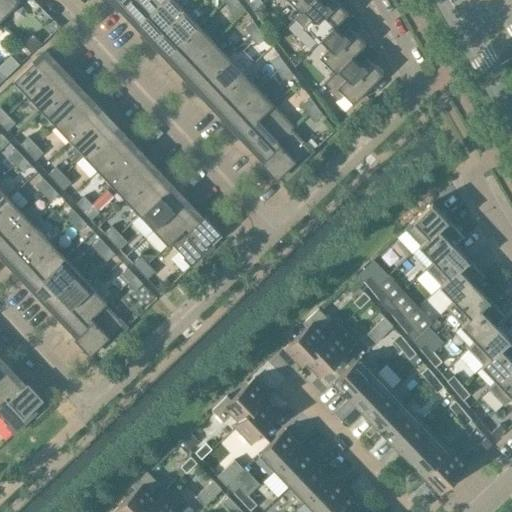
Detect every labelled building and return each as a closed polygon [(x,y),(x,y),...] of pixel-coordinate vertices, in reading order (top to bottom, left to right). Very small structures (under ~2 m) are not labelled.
[(0,0),(0,20),(19,0),(0,0)] [(130,0),(124,7),(138,22),(162,0),(130,0)] [(162,0),(138,22),(153,38),(184,9),(175,0),(162,0)] [(241,3),(238,0),(225,0),(232,9),(241,3)] [(289,0),(301,11),(312,0),(289,0)] [(301,11),(295,18),(303,26),(319,42),(322,39),(322,38),(328,31),(335,25),(336,25),(349,12),(336,0),(327,0),(326,2),(323,0),(312,0),(301,11)] [(153,38),(168,54),(199,25),(184,9),(153,38)] [(251,35),(260,28),(253,20),(244,26),(251,35)] [(168,54),(183,70),(213,41),(199,25),(168,54)] [(320,56),(335,71),(336,72),(352,55),(353,56),(366,42),(349,26),(343,33),(336,25),(335,25),(328,31),(322,38),(322,39),(330,46),(320,56)] [(266,37),(260,28),(251,35),(257,44),(266,37)] [(32,52),(42,43),(33,33),(23,43),(32,52)] [(183,70),(198,85),(228,56),(213,41),(183,70)] [(13,79),(28,95),(59,66),(44,51),(13,79)] [(277,70),(286,63),(279,54),(270,61),(277,70)] [(336,72),(335,71),(324,83),(330,88),(339,97),(343,92),(354,102),(383,72),(367,56),(360,63),(353,56),(352,55),(336,72)] [(198,85),(212,101),(243,72),(228,56),(198,85)] [(292,72),(286,63),(277,70),(283,79),(292,72)] [(0,64),(0,72),(5,78),(9,73),(0,64)] [(28,95),(42,110),(73,81),(59,66),(28,95)] [(212,101),(227,117),(258,88),(243,72),(212,101)] [(42,110),(56,125),(87,96),(73,81),(42,110)] [(227,117),(242,132),(273,104),(258,88),(227,117)] [(56,125),(70,139),(101,111),(87,96),(56,125)] [(308,112),(317,105),(310,96),(301,103),(308,112)] [(263,155),(265,153),(265,152),(291,127),(292,128),(294,126),(273,104),(242,132),(263,155)] [(323,114),(317,105),(308,112),(314,121),(323,114)] [(70,139),(84,154),(115,126),(101,111),(70,139)] [(15,122),(8,114),(0,121),(0,122),(7,130),(15,122)] [(84,154),(98,169),(129,140),(115,126),(84,154)] [(313,150),(292,128),(291,127),(265,152),(265,153),(268,155),(261,161),(277,178),(289,167),(291,170),(313,150)] [(0,147),(1,148),(9,141),(2,133),(0,134),(0,147)] [(28,151),(36,144),(28,136),(20,143),(28,151)] [(98,169),(112,184),(143,155),(129,140),(98,169)] [(44,152),(36,144),(28,151),(35,160),(44,152)] [(8,155),(15,163),(23,155),(16,147),(8,155)] [(23,155),(15,163),(23,171),(31,164),(23,155)] [(112,184),(126,199),(157,170),(143,155),(112,184)] [(56,181),(64,173),(56,165),(48,173),(56,181)] [(126,199),(140,214),(171,185),(157,170),(126,199)] [(71,181),(64,173),(56,181),(63,189),(71,181)] [(35,185),(43,193),(51,185),(44,177),(35,185)] [(51,185),(43,193),(51,201),(59,193),(51,185)] [(140,214),(154,229),(185,200),(171,185),(140,214)] [(0,205),(9,197),(0,187),(0,205)] [(84,211),(92,203),(84,195),(76,203),(84,211)] [(0,205),(0,233),(23,212),(9,197),(0,205)] [(199,215),(185,200),(154,229),(168,244),(171,242),(170,241),(197,217),(199,215)] [(432,201),(405,228),(421,245),(449,219),(432,201)] [(99,211),(92,203),(84,211),(91,219),(99,211)] [(63,215),(71,223),(79,215),(72,207),(63,215)] [(0,233),(0,248),(6,256),(37,227),(23,212),(0,233)] [(200,220),(197,217),(170,241),(171,242),(191,264),(213,244),(210,241),(222,230),(206,214),(200,220)] [(79,215),(71,223),(79,231),(87,223),(79,215)] [(449,219),(421,245),(434,259),(435,260),(454,242),(455,243),(463,236),(464,236),(465,236),(449,219)] [(112,241),(120,233),(112,225),(104,232),(112,241)] [(6,256),(20,271),(51,242),(37,227),(6,256)] [(127,241),(120,233),(112,241),(119,249),(127,241)] [(91,244),(99,252),(107,245),(100,236),(91,244)] [(20,271),(34,285),(65,256),(51,242),(20,271)] [(434,259),(425,267),(442,285),(470,259),(455,243),(454,242),(435,260),(434,259)] [(107,245),(99,252),(107,260),(115,253),(107,245)] [(140,270),(148,262),(140,254),(132,262),(140,270)] [(34,285),(48,300),(79,271),(65,256),(34,285)] [(470,259),(442,285),(455,299),(456,300),(475,282),(476,283),(484,276),(485,275),(470,259)] [(155,271),(148,262),(140,270),(147,278),(155,271)] [(119,274),(127,282),(135,274),(128,266),(119,274)] [(48,300),(62,315),(93,286),(79,271),(48,300)] [(135,274),(127,282),(134,290),(143,282),(135,274)] [(371,274),(364,280),(372,290),(379,284),(371,274)] [(455,299),(446,307),(463,325),(491,299),(476,283),(475,282),(456,300),(455,299)] [(372,290),(380,299),(387,294),(379,284),(372,290)] [(77,330),(79,329),(78,328),(105,303),(105,304),(107,302),(93,286),(62,315),(77,330)] [(362,306),(371,297),(365,291),(356,300),(362,306)] [(491,299),(463,325),(476,339),(477,340),(496,322),(497,323),(505,315),(505,316),(506,315),(491,299)] [(126,326),(105,304),(105,303),(78,328),(79,329),(81,331),(75,337),(91,354),(102,343),(105,346),(126,326)] [(284,347),(301,365),(306,361),(305,360),(330,336),(329,335),(321,328),(330,320),(318,308),(303,322),(307,325),(284,347)] [(398,308),(392,313),(400,323),(407,317),(398,308)] [(368,333),(376,341),(393,325),(385,316),(368,333)] [(400,323),(408,333),(415,327),(407,317),(400,323)] [(477,340),(476,339),(467,347),(484,365),(511,339),(497,323),(496,322),(477,340)] [(305,360),(306,361),(321,376),(350,349),(333,331),(329,335),(330,336),(305,360)] [(400,333),(394,339),(402,348),(408,343),(400,333)] [(511,339),(484,365),(497,378),(498,380),(511,365),(511,339)] [(426,341),(419,347),(427,356),(434,351),(426,341)] [(402,348),(410,358),(416,353),(408,343),(402,348)] [(427,356),(435,366),(442,360),(434,351),(427,356)] [(360,356),(334,381),(349,397),(375,373),(360,356)] [(511,365),(498,380),(497,378),(488,387),(505,405),(511,397),(511,365)] [(0,401),(19,384),(22,382),(7,367),(0,373),(0,401)] [(428,367),(421,372),(429,382),(436,376),(428,367)] [(364,413),(390,389),(375,373),(349,397),(364,413)] [(454,374),(447,380),(455,390),(462,384),(454,374)] [(429,382),(437,392),(444,386),(436,376),(429,382)] [(232,413),(239,420),(240,422),(265,398),(266,399),(270,395),(254,378),(231,399),(227,395),(212,409),(223,421),(232,413)] [(22,387),(19,384),(0,401),(0,416),(14,432),(35,412),(32,409),(44,398),(28,381),(22,387)] [(455,390),(463,399),(470,394),(462,384),(455,390)] [(379,429),(405,404),(390,389),(364,413),(379,429)] [(240,422),(239,420),(235,424),(251,442),(280,415),(266,399),(265,398),(240,422)] [(456,400),(449,405),(457,415),(464,410),(456,400)] [(394,445),(420,420),(405,404),(379,429),(394,445)] [(457,415),(465,425),(472,419),(464,410),(457,415)] [(409,461),(435,436),(420,420),(394,445),(409,461)] [(496,439),(506,430),(500,423),(490,432),(496,439)] [(285,428),(259,453),(274,469),(300,444),(285,428)] [(450,452),(449,450),(435,436),(409,461),(424,477),(450,452)] [(482,452),(492,443),(486,437),(476,446),(482,452)] [(205,443),(196,452),(202,458),(211,450),(205,443)] [(289,485),(315,460),(300,444),(274,469),(289,485)] [(469,465),(452,447),(449,450),(450,452),(424,477),(440,493),(469,465)] [(197,463),(191,456),(182,465),(188,471),(197,463)] [(218,475),(226,484),(243,468),(235,459),(218,475)] [(304,501),(330,476),(315,460),(289,485),(304,501)] [(132,485),(136,488),(113,510),(115,511),(144,511),(158,499),(157,498),(150,491),(159,483),(147,470),(132,485)] [(323,511),(345,492),(343,489),(330,476),(304,501),(315,511),(323,511)] [(204,505),(222,488),(213,480),(196,496),(204,505)] [(248,495),(239,485),(233,491),(242,501),(248,495)] [(355,511),(360,507),(345,492),(323,511),(355,511)] [(144,511),(177,511),(178,511),(162,494),(157,498),(158,499),(144,511)] [(242,501),(250,510),(257,504),(248,495),(242,501)] [(229,496),(222,502),(231,511),(237,505),(229,496)]
